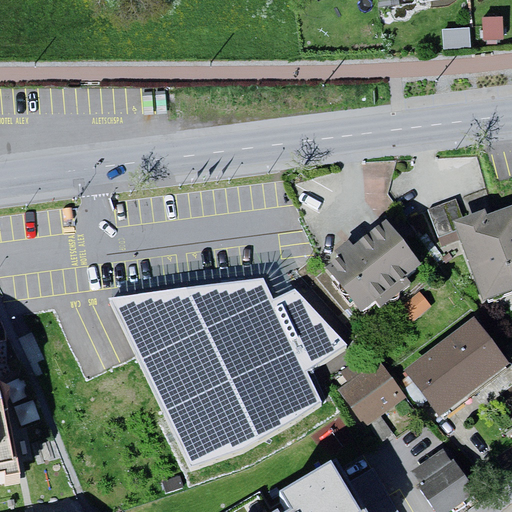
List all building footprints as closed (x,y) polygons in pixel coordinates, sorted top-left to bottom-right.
[(502,16),(481,17),(482,41),(503,40),(502,16)] [(469,28),(441,29),(442,50),(471,48),(469,28)] [(511,211),(449,232),(474,306),(511,293),(511,211)] [(379,231),(322,276),(356,318),(413,273),(379,231)] [(262,284),(109,303),(135,357),(190,472),(243,454),(293,425),(321,406),(306,376),(346,350),(294,294),(272,304),(262,284)] [(410,301),(390,317),(400,330),(420,313),(410,301)] [(468,329),(399,379),(432,424),(500,373),(468,329)] [(369,370),(330,399),(356,433),(395,404),(369,370)] [(0,478),(13,476),(0,407),(0,478)] [(223,511),(396,511),(373,467),(349,482),(336,463),(278,497),(281,503),(270,510),(259,491),(223,511)] [(447,472),(414,495),(425,511),(450,511),(467,501),(447,472)]
